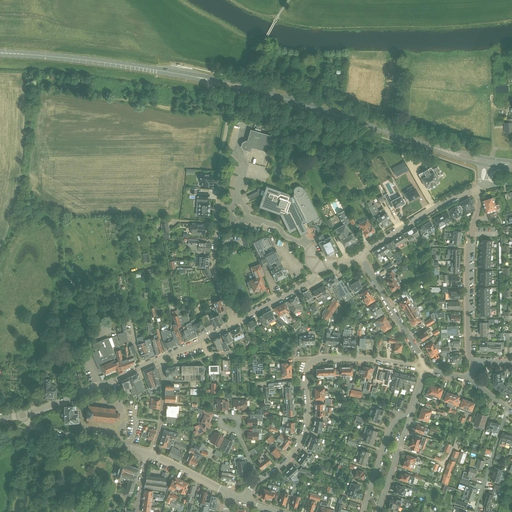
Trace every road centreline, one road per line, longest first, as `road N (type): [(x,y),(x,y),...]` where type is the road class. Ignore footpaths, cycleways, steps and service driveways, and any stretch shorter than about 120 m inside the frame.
road 1 (primary): [(422,144),(242,87),(33,55)]
road 2 (residential): [(476,361),(468,356),(466,244),(479,202),(475,187)]
road 3 (unclassified): [(22,415),(160,358)]
road 4 (residential): [(259,480),(291,456),(306,430),(308,362)]
road 5 (unclassified): [(358,254),(475,187)]
road 6 (residential): [(422,368),(358,254)]
road 7 (residential): [(145,452),(33,426),(22,415)]
